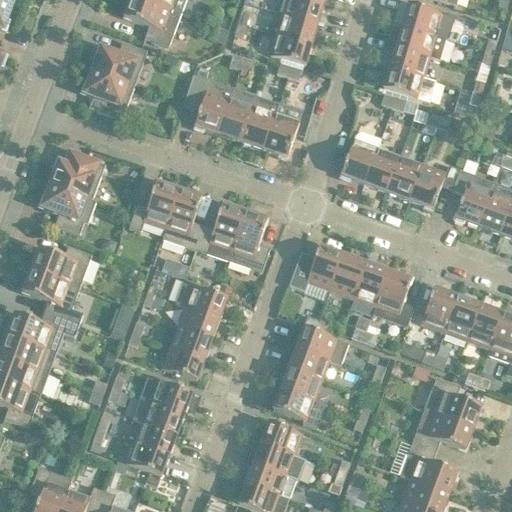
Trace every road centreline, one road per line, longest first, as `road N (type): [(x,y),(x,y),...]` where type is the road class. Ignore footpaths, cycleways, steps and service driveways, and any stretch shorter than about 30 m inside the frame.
road 1 (residential): [(191,511),(304,206)]
road 2 (residential): [(304,206),(27,114)]
road 3 (residential): [(511,282),(304,206)]
road 4 (residential): [(304,206),(367,0)]
road 5 (residential): [(27,114),(69,0)]
